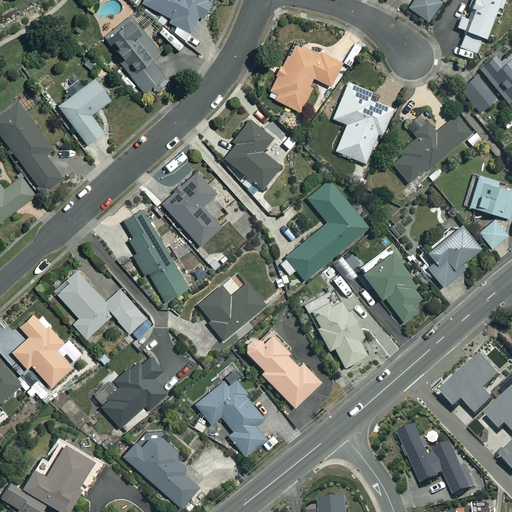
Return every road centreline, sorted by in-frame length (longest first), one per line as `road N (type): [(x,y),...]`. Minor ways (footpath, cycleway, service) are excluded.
road 1 (residential): [(0,281),(214,86),(259,0)]
road 2 (tertiary): [(511,280),(338,428)]
road 3 (tertiary): [(338,428),(233,511)]
